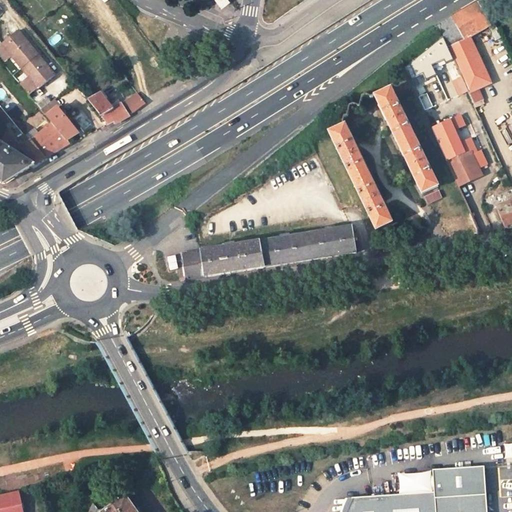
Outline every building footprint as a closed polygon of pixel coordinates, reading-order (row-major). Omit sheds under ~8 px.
[(229,3),(226,0),(215,0),(222,9),(229,3)] [(469,94),(478,90),(491,84),(469,37),(490,26),(477,3),(438,26),(444,38),(469,94)] [(0,45),(20,69),(36,56),(16,32),(0,44),(0,45)] [(52,74),(36,56),(20,69),(35,88),(52,74)] [(437,187),(391,89),(375,97),(422,194),(437,187)] [(478,90),(469,94),(474,105),(483,100),(478,90)] [(112,109),(99,93),(88,100),(108,125),(113,122),(115,124),(122,120),(128,117),(122,104),(112,109)] [(145,104),(142,101),(137,94),(127,102),(133,113),(145,104)] [(54,98),(40,108),(51,122),(66,140),(78,133),(57,108),(60,105),(54,98)] [(474,150),(459,116),(430,128),(457,187),(481,176),(470,152),(474,150)] [(51,122),(27,138),(45,158),(55,152),(69,143),(66,140),(51,122)] [(331,132),(376,230),(391,223),(346,125),(331,132)] [(0,181),(4,184),(33,166),(37,163),(18,143),(13,138),(6,148),(10,151),(9,152),(0,146),(0,181)] [(27,138),(18,143),(37,163),(45,158),(27,138)] [(440,191),(426,196),(429,205),(443,200),(440,191)] [(504,229),(511,228),(511,192),(506,196),(508,202),(495,208),(504,229)] [(448,238),(462,236),(478,233),(469,214),(448,223),(446,221),(441,223),(448,238)] [(184,254),(186,280),(228,274),(287,264),(340,256),(356,253),(352,227),(193,253),(184,254)] [(434,470),(436,492),(352,498),(348,506),(346,511),(487,511),(485,466),(434,470)] [(23,511),(19,493),(0,497),(0,511),(23,511)] [(136,511),(126,497),(103,511),(98,511),(93,504),(89,511),(136,511)]
